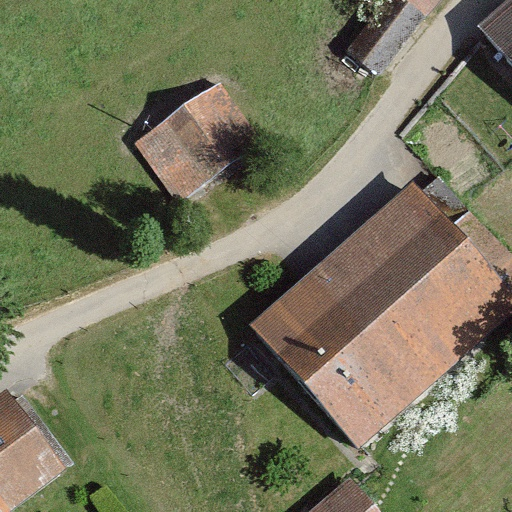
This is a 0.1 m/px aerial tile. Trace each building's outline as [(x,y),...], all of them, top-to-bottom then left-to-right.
[(511,26),(481,53),(511,88),(511,26)] [(251,128),(210,71),(131,123),(173,179),(251,128)] [(511,337),(511,262),(411,175),(245,310),(357,434),(511,337)] [(0,508),(62,457),(5,386),(0,388),(0,508)] [(385,511),(367,483),(333,511),(385,511)]
